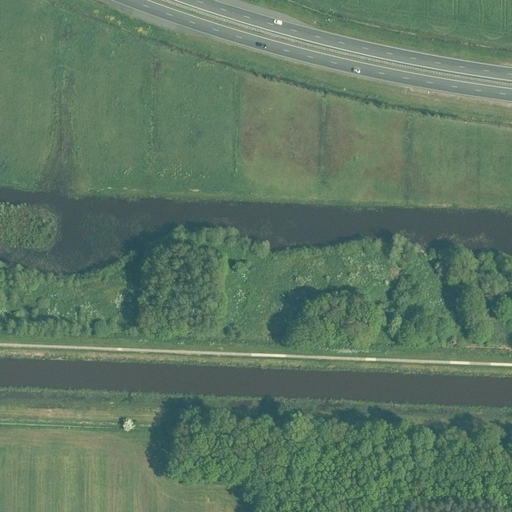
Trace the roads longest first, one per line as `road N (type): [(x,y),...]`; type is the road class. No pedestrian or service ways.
road 1 (trunk): [(129,0),(333,63),(511,95)]
road 2 (trunk): [(511,75),(341,43),(193,0)]
